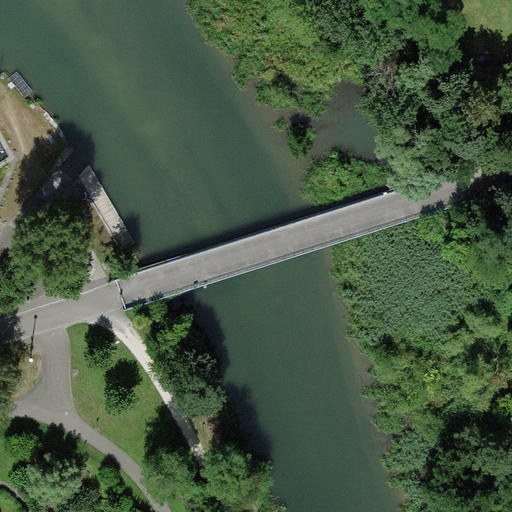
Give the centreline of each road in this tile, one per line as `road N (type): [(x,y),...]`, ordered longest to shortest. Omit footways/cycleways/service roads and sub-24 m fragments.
road 1 (track): [(147,511),(121,456),(85,429),(47,411),(0,409)]
road 2 (unclassified): [(0,333),(141,284)]
